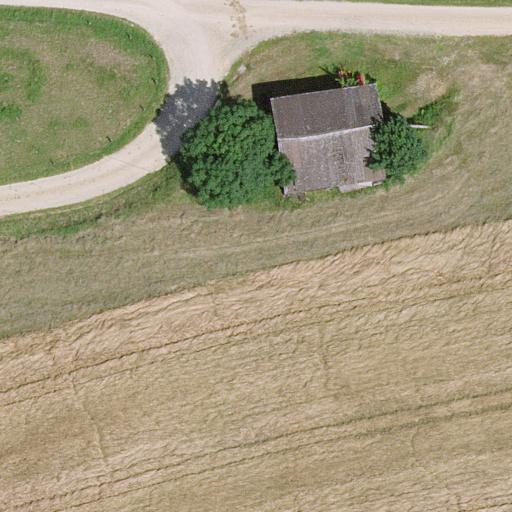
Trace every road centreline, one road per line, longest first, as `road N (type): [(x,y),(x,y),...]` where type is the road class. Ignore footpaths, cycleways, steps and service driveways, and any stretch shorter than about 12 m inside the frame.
road 1 (track): [(26,0),(205,20),(193,100),(167,140),(92,185),(0,200)]
road 2 (track): [(205,20),(511,20)]
